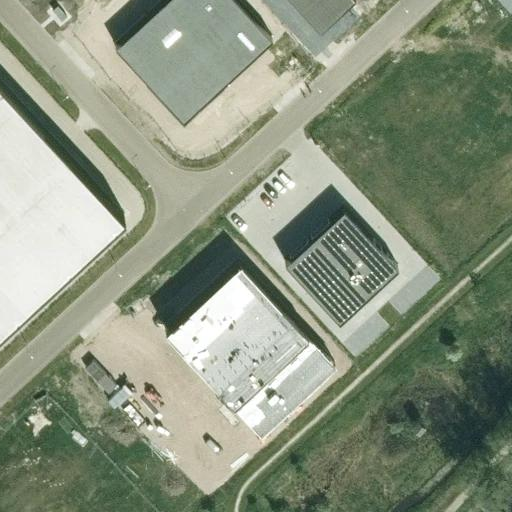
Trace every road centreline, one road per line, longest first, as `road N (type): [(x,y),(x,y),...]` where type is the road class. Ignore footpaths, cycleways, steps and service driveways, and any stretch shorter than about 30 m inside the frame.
road 1 (unclassified): [(421,0),(194,210)]
road 2 (unclassified): [(0,1),(194,210)]
road 3 (unclassified): [(194,210),(0,390)]
